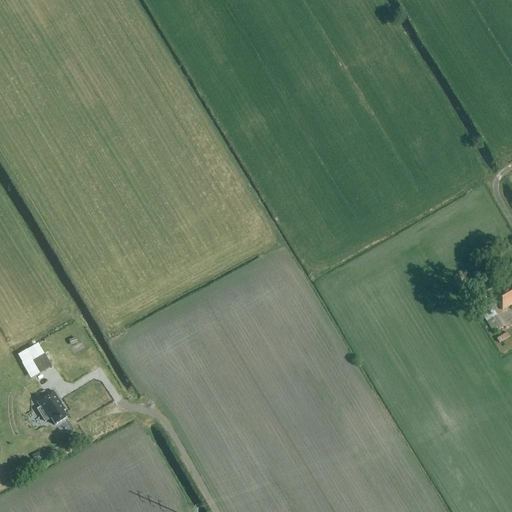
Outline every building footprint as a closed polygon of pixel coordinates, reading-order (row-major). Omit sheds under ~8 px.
[(481,270),(473,274),(483,293),(492,289),(481,270)] [(511,283),(493,295),(502,311),(511,305),(511,283)] [(488,300),(485,295),(474,302),(493,333),(504,327),(493,308),(488,300)] [(492,298),(488,300),(493,308),(497,306),(492,298)] [(52,392),(35,403),(39,409),(37,411),(45,423),(50,420),(54,427),(66,419),(62,412),(64,410),(52,392)] [(101,421),(89,428),(92,434),(104,428),(101,421)] [(33,456),(32,456),(33,458),(35,464),(42,460),(40,456),(36,454),(33,456)]
